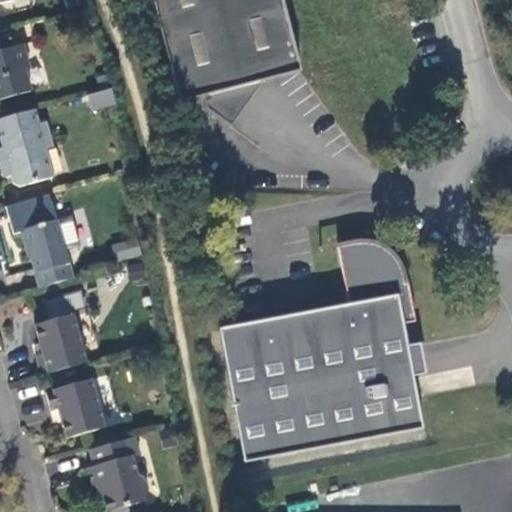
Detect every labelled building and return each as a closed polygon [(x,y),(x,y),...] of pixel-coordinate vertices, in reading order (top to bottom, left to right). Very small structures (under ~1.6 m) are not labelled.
[(299,71),(280,0),(152,0),(179,102),(203,96),(206,108),(226,121),(249,84),(299,71)] [(7,30),(0,31),(0,99),(30,92),(24,70),(29,68),(22,45),(12,48),(7,30)] [(113,97),(111,89),(87,95),(90,110),(114,103),(113,97)] [(34,110),(0,119),(0,138),(3,147),(0,148),(0,167),(1,169),(8,168),(10,176),(12,184),(19,187),(52,177),(44,149),(52,147),(45,122),(38,124),(34,110)] [(8,168),(1,169),(3,177),(10,176),(8,168)] [(27,246),(39,288),(72,279),(55,221),(20,231),(24,247),(27,246)] [(111,244),(116,261),(140,254),(135,237),(111,244)] [(408,285),(405,286),(404,282),(401,274),(400,271),(398,267),(395,265),(393,261),(390,259),(387,256),(384,254),(381,251),(377,250),(370,247),(366,246),(362,245),(354,245),(350,245),(347,246),(337,248),(348,307),(219,331),(243,463),(423,430),(403,325),(415,322),(408,285)] [(83,292),(42,297),(45,315),(85,310),(83,292)] [(34,357),(39,375),(85,363),(72,315),(33,326),(41,354),(34,357)] [(90,380),(44,392),(50,412),(57,410),(65,439),(104,428),(90,380)] [(128,439),(89,450),(94,466),(87,468),(93,488),(99,486),(106,511),(125,511),(128,511),(127,506),(145,502),(144,498),(148,490),(144,478),(137,474),(132,456),(139,455),(136,443),(129,445),(128,439)]
